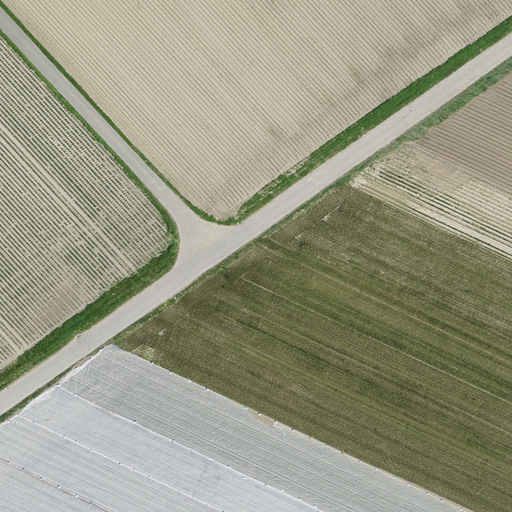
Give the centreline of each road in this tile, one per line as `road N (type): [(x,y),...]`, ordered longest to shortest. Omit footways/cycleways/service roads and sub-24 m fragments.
road 1 (track): [(0,404),(511,42)]
road 2 (track): [(216,251),(0,18)]
